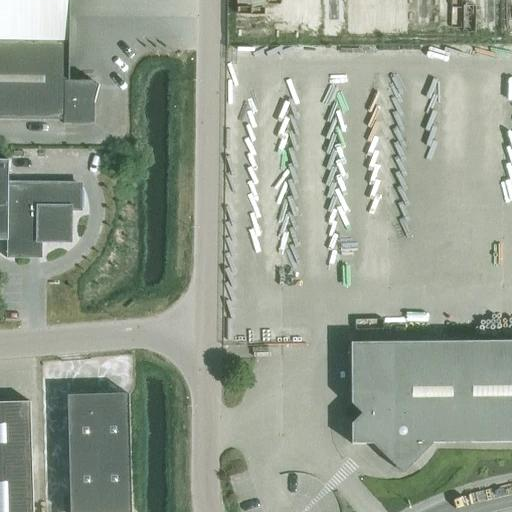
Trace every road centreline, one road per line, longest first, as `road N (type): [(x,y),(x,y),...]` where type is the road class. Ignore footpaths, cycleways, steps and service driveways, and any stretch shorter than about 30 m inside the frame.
road 1 (unclassified): [(207,330),(211,0)]
road 2 (unclassified): [(207,330),(0,344)]
road 3 (unclassified): [(210,511),(207,330)]
